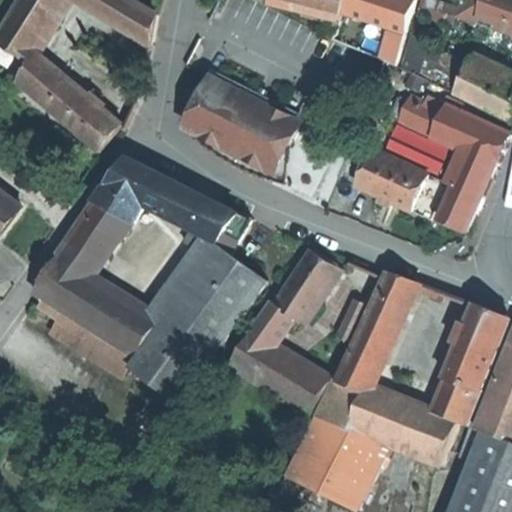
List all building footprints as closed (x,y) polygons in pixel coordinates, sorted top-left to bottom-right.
[(86,0),(156,41),(160,14),(137,0),(23,0),(0,39),(0,41),(35,64),(22,83),(55,111),(77,84),(41,54),(73,0),(86,0)] [(272,0),(307,9),(343,19),(347,8),(350,0),(272,0)] [(350,0),(347,8),(371,15),(361,47),(400,62),(415,0),(350,0)] [(477,19),(480,12),(468,8),(470,0),(462,0),(458,12),(477,19)] [(470,0),(468,8),(480,12),(483,0),(470,0)] [(511,0),(483,0),(480,12),(511,22),(511,0)] [(337,33),(343,19),(307,9),(304,18),(337,33)] [(457,91),(511,117),(511,75),(509,74),(480,60),(474,57),(427,43),(419,71),(458,89),(457,91)] [(482,56),(480,60),(509,74),(511,70),(482,56)] [(264,175),(270,161),(282,167),(295,142),(304,122),(286,113),(289,105),(222,72),(219,79),(216,78),(191,127),(198,131),(197,134),(216,150),(230,158),(244,167),(264,175)] [(127,125),(77,84),(55,111),(104,151),(115,139),(127,125)] [(431,92),(428,100),(449,109),(452,101),(431,92)] [(404,120),(437,134),(449,109),(428,100),(415,94),(404,120)] [(437,134),(467,147),(474,150),(502,163),(511,140),(511,127),(452,101),(449,109),(437,134)] [(292,184),(295,142),(282,167),(270,161),(264,175),(292,184)] [(433,171),(378,147),(362,183),(388,195),(397,199),(417,208),(433,171)] [(453,180),(460,183),(474,150),(467,147),(453,180)] [(445,216),(473,228),(496,178),(502,163),(474,150),(460,183),(445,216)] [(133,225),(137,225),(146,208),(194,231),(221,243),(228,233),(241,241),(255,221),(195,191),(130,159),(99,203),(133,225)] [(453,180),(433,171),(417,208),(437,216),(453,180)] [(0,239),(1,240),(14,223),(25,207),(0,188),(0,239)] [(395,203),(397,199),(388,195),(386,199),(390,201),(395,203)] [(140,359),(165,321),(154,314),(98,278),(133,225),(99,203),(38,294),(66,312),(140,359)] [(210,258),(221,243),(194,231),(187,244),(197,250),(210,258)] [(233,255),(241,241),(228,233),(221,243),(210,258),(197,250),(154,314),(165,321),(168,323),(181,332),(233,255)] [(297,318),(307,325),(342,271),(328,262),(314,252),(279,306),(297,318)] [(270,281),(233,255),(181,332),(168,323),(135,370),(186,405),(270,281)] [(390,274),(375,308),(403,318),(418,285),(406,280),(390,274)] [(340,338),(352,344),(370,307),(358,301),(340,338)] [(274,346),(297,318),(279,306),(274,303),(253,333),(254,334),(232,367),(312,416),(333,383),(274,346)] [(447,378),(448,379),(482,393),(511,320),(476,306),(447,378)] [(375,308),(341,384),(367,396),(353,430),(392,445),(444,466),(461,423),(471,427),(478,409),(484,394),(482,393),(448,379),(436,412),(372,388),(403,318),(375,308)] [(127,379),(140,359),(66,312),(53,331),(127,379)] [(511,344),(486,412),(478,430),(511,443),(511,344)] [(341,384),(336,382),(318,416),(353,430),(367,396),(341,384)] [(471,427),(475,429),(478,430),(486,412),(478,409),(471,427)] [(361,511),(392,445),(353,430),(318,416),(289,476),(361,511)] [(511,511),(511,443),(478,430),(475,429),(458,470),(472,476),(457,511),(511,511)]
